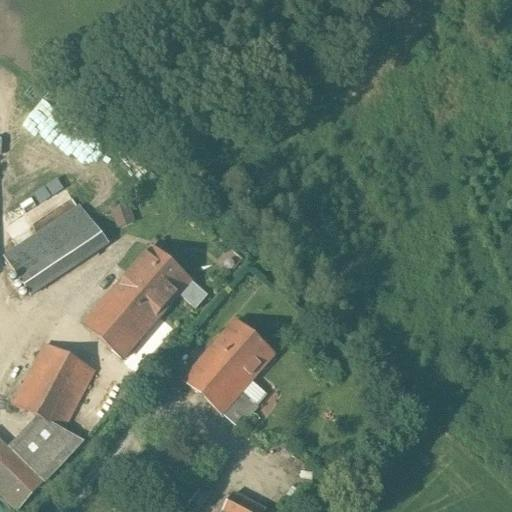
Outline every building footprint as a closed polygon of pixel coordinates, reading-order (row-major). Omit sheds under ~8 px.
[(80,129),(50,106),(36,123),(87,165),(102,146),(80,129)] [(79,207),(4,257),(30,297),(108,244),(92,224),(79,207)] [(127,207),(113,211),(117,224),(131,219),(127,207)] [(150,248),(124,278),(164,313),(178,296),(190,282),(150,248)] [(164,313),(124,278),(108,297),(148,331),(164,313)] [(207,297),(190,282),(178,296),(196,311),(207,297)] [(108,297),(82,327),(122,362),(148,331),(108,297)] [(235,322),(200,361),(240,396),(242,394),(275,356),(235,322)] [(45,345),(13,405),(13,406),(38,419),(62,432),(94,372),(45,345)] [(240,396),(200,361),(182,382),(222,416),(240,396)] [(240,396),(222,416),(237,429),(257,407),(242,394),(240,396)] [(9,449),(0,439),(0,493),(18,510),(43,482),(81,442),(81,441),(62,432),(38,419),(9,449)] [(183,511),(196,493),(142,456),(128,478),(177,511),(183,511)] [(309,498),(292,487),(279,507),(286,511),(300,511),(303,508),(309,498)] [(263,511),(232,495),(222,511),(263,511)]
